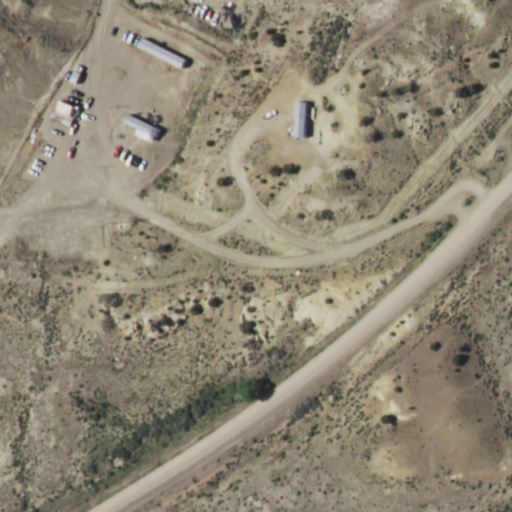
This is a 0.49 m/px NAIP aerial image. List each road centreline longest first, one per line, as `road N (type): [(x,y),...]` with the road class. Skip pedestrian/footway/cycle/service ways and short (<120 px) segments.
road 1 (residential): [(0,271),(206,245),(275,261),(345,251),(474,186),(496,211),(511,200)]
road 2 (residential): [(111,511),(319,371),(511,189)]
